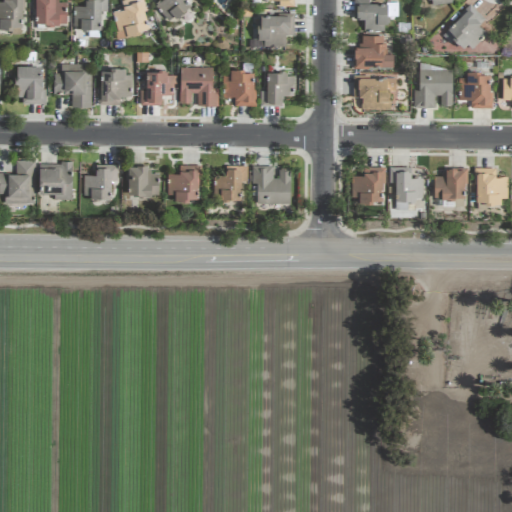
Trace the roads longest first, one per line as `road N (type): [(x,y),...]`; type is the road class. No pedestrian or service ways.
road 1 (tertiary): [(511,259),(0,254)]
road 2 (residential): [(511,139),(0,136)]
road 3 (residential): [(319,257),(327,0)]
